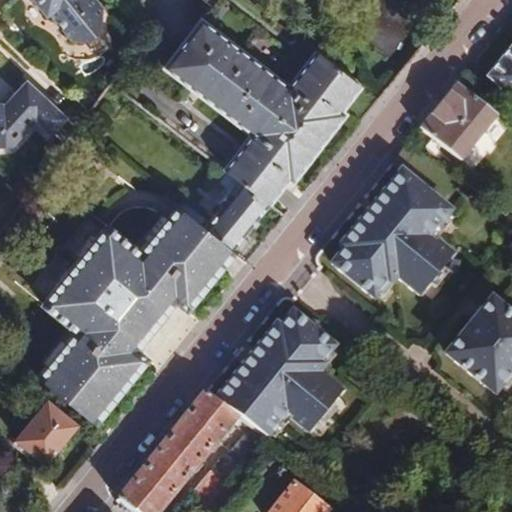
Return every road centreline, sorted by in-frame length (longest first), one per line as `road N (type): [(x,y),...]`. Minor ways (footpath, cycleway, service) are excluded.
road 1 (residential): [(282,260),(491,0)]
road 2 (residential): [(80,511),(282,260)]
road 3 (residential): [(282,260),(511,446)]
